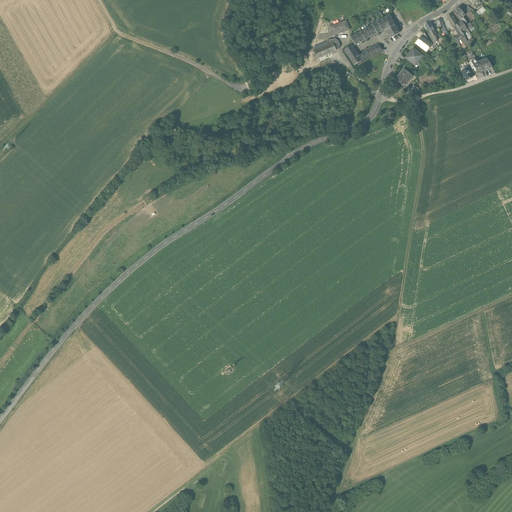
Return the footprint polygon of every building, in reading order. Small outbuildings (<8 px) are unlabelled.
[(468,6),(464,11),(468,15),(472,10),(468,6)] [(482,7),(476,13),(479,16),(486,11),(482,7)] [(459,20),(462,18),(462,19),(465,17),(459,9),(453,13),(459,20)] [(453,27),(457,25),(455,21),(451,15),(447,17),(453,27)] [(389,16),(380,21),(385,30),(390,38),(398,34),(389,16)] [(385,30),(380,21),(364,30),(365,30),(351,38),(355,45),(384,29),(384,30),(385,30)] [(330,27),(333,36),(349,30),(346,22),(330,27)] [(459,28),(464,38),(465,38),(464,37),(468,34),(470,33),(464,25),(462,22),(457,25),(459,28)] [(458,42),(464,38),(459,28),(455,30),(459,35),(457,36),(456,35),(454,37),(457,42),(458,42)] [(434,30),(428,33),(432,39),(437,36),(434,30)] [(431,45),(428,43),(426,41),(426,40),(421,36),(416,44),(426,52),(428,48),(429,49),(429,48),(431,45)] [(333,44),(314,51),(316,58),(339,49),(335,39),(331,40),(333,44)] [(358,57),(361,61),(373,54),(382,50),(379,46),(370,49),(358,57)] [(354,65),(361,61),(358,57),(351,47),(350,47),(344,50),(354,65)] [(422,56),(413,49),(405,59),(415,66),(422,56)] [(478,63),(476,59),(471,62),(476,71),(478,74),(482,71),(478,63)] [(486,60),(478,63),(482,71),(492,68),(486,60)] [(467,67),(461,70),(466,81),(474,77),(472,74),(471,74),(468,69),(467,67)] [(413,77),(403,70),(396,79),(398,81),(397,82),(404,88),(413,77)] [(416,86),(404,94),(408,99),(420,91),(416,86)]
